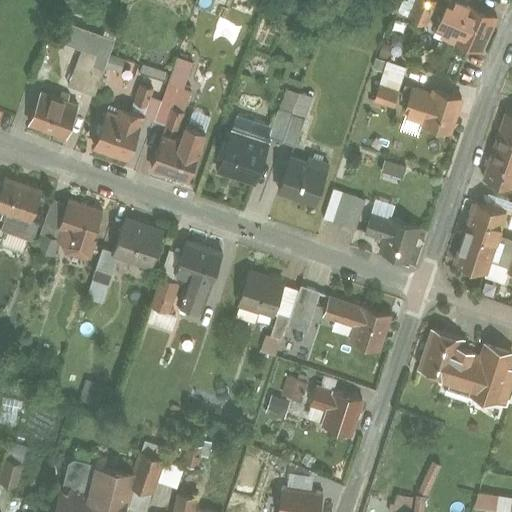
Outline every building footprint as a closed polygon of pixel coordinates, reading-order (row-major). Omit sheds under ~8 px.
[(116,39),(127,11),(96,0),(80,0),(70,30),(86,36),(73,73),(100,83),(111,54),(116,39)] [(433,12),(438,0),(416,0),(415,4),(433,12)] [(484,36),(500,0),(498,0),(450,0),(444,15),(450,17),(448,21),(484,36)] [(415,30),(406,21),(397,29),(405,39),(415,30)] [(401,36),(393,30),(386,39),(393,45),(401,36)] [(132,45),(116,39),(111,54),(127,60),(132,45)] [(405,78),(413,55),(392,48),(385,71),(405,78)] [(174,59),(152,51),(149,58),(172,66),(174,59)] [(160,75),(147,70),(141,87),(154,91),(160,75)] [(178,94),(190,99),(198,79),(174,70),(164,97),(175,101),(178,94)] [(458,121),(470,86),(439,74),(438,78),(419,72),(410,94),(429,101),(426,109),(458,121)] [(48,76),(34,109),(73,125),(86,92),(48,76)] [(286,95),(299,99),(306,81),(293,76),(286,95)] [(300,100),(312,104),(320,85),(307,80),(306,81),(299,99),(300,100)] [(114,94),(100,134),(136,147),(153,102),(126,92),(125,97),(114,94)] [(191,108),(194,100),(190,99),(178,94),(175,101),(171,112),(187,119),(191,108)] [(194,109),(211,116),(216,102),(197,95),(194,100),(191,108),(194,109)] [(279,114),(276,123),(279,125),(289,128),(300,100),(299,99),(286,95),(279,114)] [(312,104),(300,100),(289,128),(301,133),(312,104)] [(242,111),(258,116),(261,108),(245,102),(242,111)] [(261,108),(258,116),(276,123),(279,114),(261,108)] [(169,122),(157,154),(196,169),(216,118),(211,116),(194,109),(186,129),(169,122)] [(242,111),(224,158),(262,172),(279,125),(276,123),(258,116),(242,111)] [(511,115),(503,113),(480,176),(511,188),(511,115)] [(298,140),(284,177),(322,191),(336,153),(327,150),(328,147),(316,142),(315,146),(298,140)] [(392,145),(388,158),(410,166),(415,152),(392,145)] [(373,149),(371,155),(380,158),(382,152),(373,149)] [(376,159),(367,156),(363,167),(373,170),(376,159)] [(43,188),(5,175),(0,190),(0,210),(7,213),(32,221),(33,219),(43,188)] [(351,211),(361,182),(339,175),(330,204),(351,211)] [(351,211),(371,218),(377,200),(381,188),(361,182),(351,211)] [(381,188),(377,200),(398,206),(398,204),(403,191),(382,185),(381,188)] [(106,209),(69,196),(67,201),(58,226),(61,228),(57,237),(56,239),(59,240),(64,243),(64,249),(88,258),(106,209)] [(40,230),(41,232),(57,237),(61,228),(58,226),(67,201),(52,197),(40,230)] [(415,247),(426,213),(398,204),(398,206),(377,200),(371,218),(370,221),(391,228),(387,238),(415,247)] [(507,213),(471,201),(450,262),(484,274),(485,274),(489,263),(507,213)] [(32,221),(7,213),(2,227),(8,229),(28,236),(33,237),(38,221),(33,219),(32,221)] [(166,229),(126,214),(112,254),(117,256),(151,269),(166,229)] [(28,236),(8,229),(4,243),(23,250),(28,236)] [(57,237),(41,232),(36,248),(53,254),(59,240),(56,239),(57,237)] [(225,251),(186,237),(181,252),(177,263),(174,273),(184,277),(175,301),(204,311),(225,251)] [(160,274),(171,278),(174,273),(181,252),(169,248),(160,274)] [(111,272),(117,256),(112,254),(102,251),(97,266),(104,269),(111,272)] [(506,269),(489,263),(485,274),(484,274),(483,277),(501,283),(506,269)] [(285,277),(249,266),(239,303),(241,304),(260,311),(274,315),(276,308),(285,282),(285,277)] [(111,272),(104,269),(100,281),(107,284),(111,272)] [(160,274),(159,274),(151,303),(170,312),(179,282),(171,278),(160,274)] [(102,302),(107,284),(100,281),(92,278),(85,296),(102,302)] [(301,287),(285,282),(276,308),(291,314),(301,287)] [(303,283),(301,287),(291,314),(287,323),(307,330),(321,290),(303,283)] [(352,336),(378,346),(391,312),(365,303),(364,306),(331,293),(323,313),(332,317),(356,326),(352,336)] [(170,312),(151,303),(145,318),(171,327),(176,314),(170,312)] [(260,311),(241,304),(237,314),(256,321),(260,311)] [(291,314),(276,308),(274,315),(271,334),(281,338),(287,323),(291,314)] [(328,327),(352,336),(356,326),(332,317),(328,327)] [(470,390),(498,400),(508,368),(511,358),(511,347),(485,338),(478,358),(470,355),(474,345),(464,341),(461,352),(455,350),(461,332),(431,322),(416,364),(472,384),(470,390)] [(509,400),(511,392),(511,369),(508,368),(498,400),(505,403),(509,400)] [(304,401),(310,381),(289,375),(283,394),(304,401)] [(339,377),(335,390),(365,399),(369,386),(339,377)] [(115,388),(87,378),(79,400),(107,411),(115,388)] [(356,436),(367,399),(365,399),(335,390),(318,384),(311,406),(327,411),(322,426),(356,436)] [(291,400),(274,395),(268,412),(286,417),(291,400)] [(144,437),(140,449),(164,458),(168,446),(144,437)] [(212,442),(199,438),(197,444),(191,464),(205,468),(212,442)] [(6,456),(24,461),(29,444),(11,439),(6,456)] [(191,464),(197,444),(189,442),(183,462),(191,464)] [(140,449),(138,448),(130,471),(134,472),(130,485),(151,492),(156,478),(164,458),(140,449)] [(89,489),(97,461),(75,455),(67,461),(62,481),(89,489)] [(24,461),(6,456),(0,476),(0,478),(18,484),(25,461),(24,461)] [(443,463),(430,457),(417,486),(429,491),(443,463)] [(184,465),(164,458),(156,478),(177,486),(184,465)] [(97,461),(89,489),(126,500),(130,485),(134,472),(130,471),(97,461)] [(289,471),(288,484),(313,488),(313,475),(289,471)] [(62,481),(52,511),(126,511),(130,501),(126,500),(89,489),(62,481)] [(288,484),(281,483),(275,511),(319,511),(323,490),(313,488),(288,484)] [(161,511),(157,511),(193,511),(194,508),(197,493),(178,489),(173,511),(161,511)] [(400,511),(412,511),(416,494),(397,491),(390,500),(388,510),(396,511),(400,511)] [(416,494),(412,511),(423,511),(427,493),(416,491),(416,494)] [(494,510),(496,494),(480,491),(479,494),(475,507),(494,510)] [(510,511),(511,504),(511,496),(498,494),(495,511),(510,511)]
